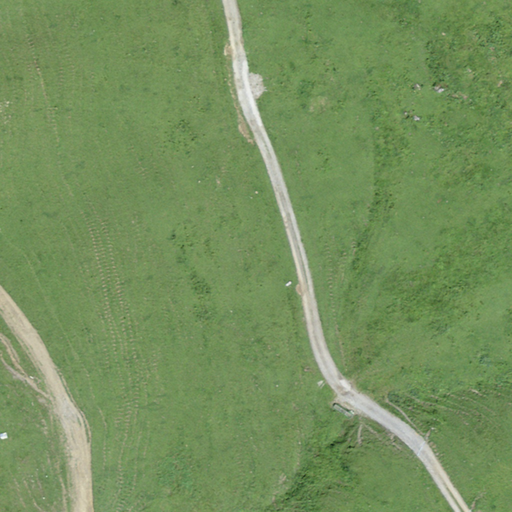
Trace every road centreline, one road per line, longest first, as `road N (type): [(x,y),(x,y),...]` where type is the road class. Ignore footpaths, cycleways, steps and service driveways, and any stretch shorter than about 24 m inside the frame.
road 1 (track): [(464,511),(422,446),(351,399),(325,366),(303,253),(247,89),(233,0)]
road 2 (track): [(0,292),(27,322),(79,419),(83,511)]
